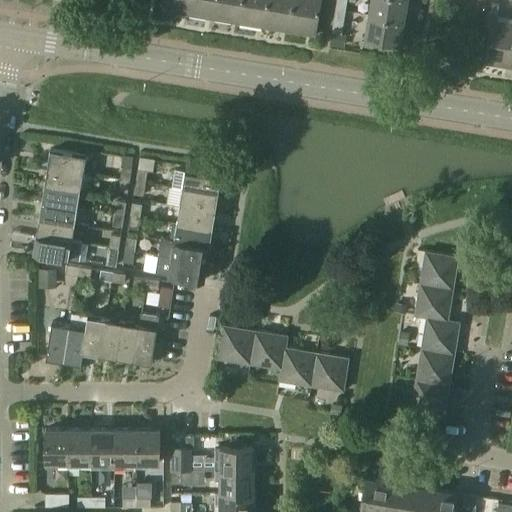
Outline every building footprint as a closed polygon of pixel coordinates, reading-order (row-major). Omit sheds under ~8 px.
[(163,0),(161,10),(187,14),(189,0),(163,0)] [(189,0),(187,14),(212,19),(215,0),(189,0)] [(215,0),(212,19),(237,23),(241,0),(215,0)] [(241,0),(237,23),(262,27),(267,0),(241,0)] [(267,0),(262,27),(288,31),(292,0),(267,0)] [(292,0),(288,31),(313,36),(319,0),(292,0)] [(347,0),(336,0),(335,7),(346,9),(347,0)] [(370,0),(368,13),(402,19),(405,0),(370,0)] [(331,33),(342,34),(346,9),(335,7),(331,33)] [(402,19),(368,13),(364,37),(398,43),(402,19)] [(490,26),(484,62),(509,66),(511,50),(511,26),(497,24),(498,14),(488,13),(486,25),(490,26)] [(47,167),(84,173),(87,156),(50,150),(47,167)] [(132,168),(122,166),(119,179),(129,181),(132,168)] [(44,184),(81,190),(84,173),(47,167),(44,184)] [(147,170),(138,169),(136,182),(145,183),(147,170)] [(171,187),(183,189),(218,195),(221,178),(174,170),(171,187)] [(117,191),(127,193),(129,181),(119,179),(117,191)] [(134,193),(144,195),(145,183),(136,182),(134,193)] [(42,201),(78,207),(81,190),(44,184),(42,201)] [(180,205),(216,211),(218,195),(183,189),(180,205)] [(126,201),(116,200),(114,212),(124,214),(126,201)] [(39,218),(75,224),(78,207),(42,201),(39,218)] [(142,204),(132,203),(130,215),(140,216),(142,204)] [(177,222),(213,228),(216,211),(180,205),(177,222)] [(112,225),(122,227),(124,214),(114,212),(112,225)] [(128,228),(138,229),(140,216),(130,215),(128,228)] [(36,234),(73,240),(75,224),(39,218),(36,234)] [(174,239),(210,245),(213,228),(177,222),(174,239)] [(82,242),(73,241),(73,240),(36,234),(33,251),(70,258),(70,257),(80,258),(82,242)] [(121,236),(111,234),(109,246),(119,248),(121,236)] [(136,239),(127,237),(125,249),(134,250),(136,239)] [(210,245),(174,239),(174,240),(161,238),(158,254),(207,262),(210,245)] [(106,264),(116,266),(119,248),(109,246),(106,264)] [(123,262),(132,263),(134,250),(125,249),(123,262)] [(419,283),(453,289),(459,257),(425,250),(419,283)] [(155,272),(168,274),(204,280),(207,262),(158,254),(155,272)] [(66,264),(65,274),(78,276),(80,266),(66,264)] [(90,278),(92,268),(80,266),(78,276),(90,278)] [(100,269),(99,279),(113,281),(114,272),(100,269)] [(124,283),(126,273),(114,272),(113,281),(124,283)] [(135,275),(133,284),(145,286),(147,277),(135,275)] [(158,289),(159,279),(147,277),(145,286),(158,289)] [(453,289),(419,283),(414,314),(427,316),(426,317),(448,320),(453,289)] [(162,298),(172,299),(174,286),(164,284),(162,298)] [(72,312),(70,326),(64,361),(82,364),(83,352),(84,352),(88,329),(87,328),(89,315),(72,312)] [(139,325),(133,360),(151,363),(159,316),(141,314),(139,325)] [(100,355),(106,320),(89,317),(89,315),(87,328),(88,329),(84,352),(100,355)] [(455,354),(457,341),(460,322),(448,320),(426,317),(421,348),(455,354)] [(106,320),(100,355),(117,358),(122,322),(106,320)] [(122,322),(117,358),(133,360),(139,325),(122,322)] [(47,359),(64,361),(70,326),(53,323),(47,359)] [(250,363),(256,330),(223,324),(218,358),(250,363)] [(250,363),(281,368),(282,368),(285,346),(286,346),(287,335),(256,330),(250,363)] [(311,385),(317,351),(286,346),(285,346),(282,368),(281,368),(279,380),(311,385)] [(455,354),(421,348),(416,380),(450,385),(455,354)] [(317,351),(311,385),(343,390),(349,357),(317,351)] [(450,385),(416,380),(411,412),(444,418),(450,385)] [(46,428),(46,467),(47,467),(68,467),(68,462),(70,462),(70,428),(47,428),(46,428)] [(81,461),(91,461),(92,461),(93,428),(70,428),(70,462),(68,462),(68,467),(80,468),(80,462),(80,461),(81,461)] [(103,461),(113,462),(115,462),(115,428),(93,428),(92,461),(91,461),(91,468),(103,468),(103,461)] [(126,462),(135,462),(137,462),(137,429),(115,428),(115,462),(113,462),(113,468),(126,468),(126,462)] [(148,468),(148,462),(160,462),(160,429),(137,429),(137,462),(135,462),(135,468),(148,468)] [(171,447),(171,469),(180,469),(192,469),(192,447),(185,447),(171,447)] [(215,448),(215,469),(254,470),(254,448),(221,447),(221,448),(215,448)] [(180,469),(171,469),(171,484),(180,484),(180,469)] [(220,481),(220,492),(254,493),(254,470),(215,469),(215,481),(220,481)] [(383,511),(389,482),(367,478),(362,510),(361,510),(361,511),(383,511)] [(406,511),(411,485),(389,482),(383,511),(406,511)] [(429,511),(433,489),(411,485),(406,511),(429,511)] [(453,511),(456,492),(433,489),(429,511),(453,511)] [(220,504),(220,511),(253,511),(254,493),(220,492),(215,492),(215,505),(220,504)] [(69,494),(45,493),(45,506),(69,507),(69,494)] [(92,507),(92,497),(77,497),(77,507),(92,507)] [(105,507),(105,497),(92,497),(92,507),(105,507)] [(137,507),(137,497),(122,497),(122,507),(137,507)] [(150,507),(150,497),(137,497),(137,507),(150,507)] [(180,511),(181,501),(171,501),(170,511),(180,511)] [(497,511),(511,511),(511,504),(499,502),(497,511)]
